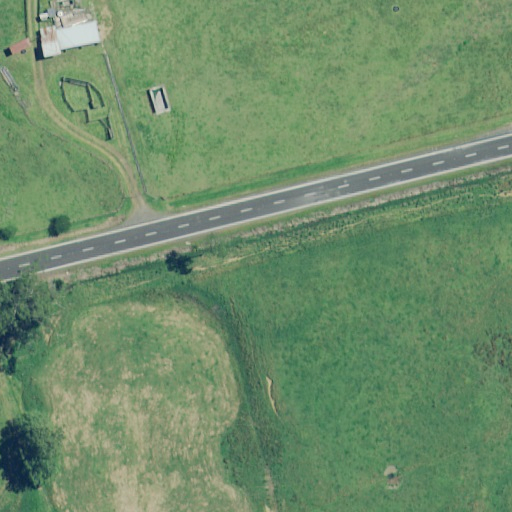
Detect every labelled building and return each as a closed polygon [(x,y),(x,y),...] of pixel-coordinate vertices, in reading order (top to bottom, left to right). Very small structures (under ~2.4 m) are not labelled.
[(39,15),(40,22),(57,18),(57,17),(58,17),(59,17),(59,18),(60,18),(61,18),(61,17),(62,17),(63,16),(63,15),(63,14),(63,13),(62,12),(61,11),(60,11),(59,11),(58,12),(57,12),(57,13),(55,7),(45,9),(46,14),(39,15)] [(39,29),(40,34),(43,44),(39,45),(42,58),(60,54),(59,50),(98,42),(94,22),(55,31),(54,26),(39,29)] [(12,23),(11,31),(26,32),(27,24),(12,23)] [(31,47),(26,38),(7,47),(12,56),(31,47)] [(164,87),(148,91),(153,114),(169,110),(164,87)]
